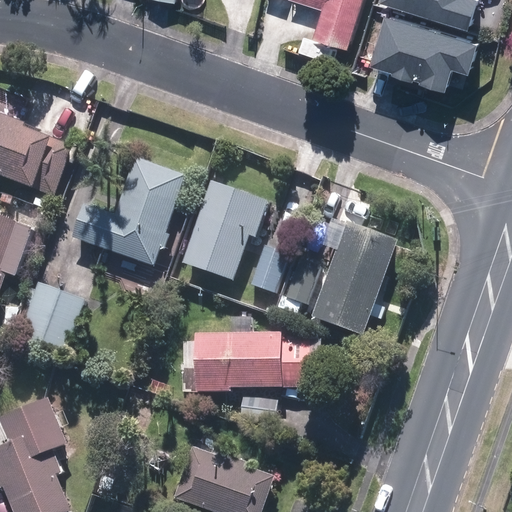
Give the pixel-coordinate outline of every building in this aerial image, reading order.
[(350,0),(341,29),(407,48),(421,0),(350,0)] [(75,138),(0,107),(0,171),(53,193),(75,138)] [(159,259),(188,174),(144,159),(127,212),(91,200),(80,234),(159,259)] [(265,195),(217,178),(190,257),(238,273),(265,195)] [(402,237),(357,220),(320,314),(365,331),(402,237)] [(16,284),(32,232),(0,221),(0,294),(4,280),(16,284)] [(294,252),(271,244),(258,280),(281,288),(294,252)] [(324,262),(304,255),(290,297),(311,303),(324,262)] [(91,303),(49,284),(30,327),(72,346),(91,303)] [(203,337),(204,387),(328,384),(327,334),(203,337)] [(55,398),(10,414),(20,442),(0,449),(0,473),(3,482),(14,478),(26,511),(47,511),(76,502),(56,445),(70,440),(55,398)] [(196,443),(178,491),(234,511),(258,511),(274,472),(196,443)]
